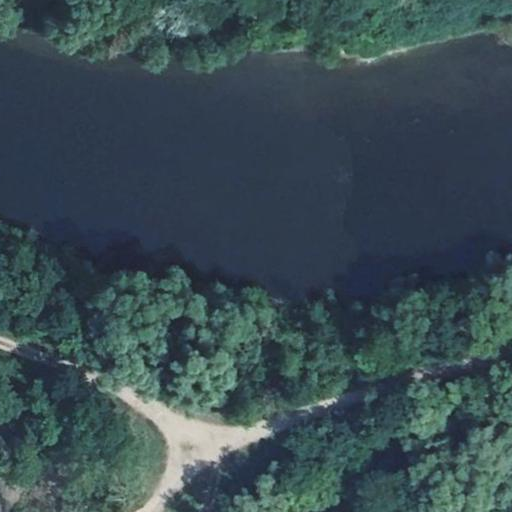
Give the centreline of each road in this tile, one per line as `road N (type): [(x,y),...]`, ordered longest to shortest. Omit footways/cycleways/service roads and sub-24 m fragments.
road 1 (track): [(511,356),(411,372),(199,471),(194,511)]
road 2 (track): [(126,511),(199,471),(0,358)]
